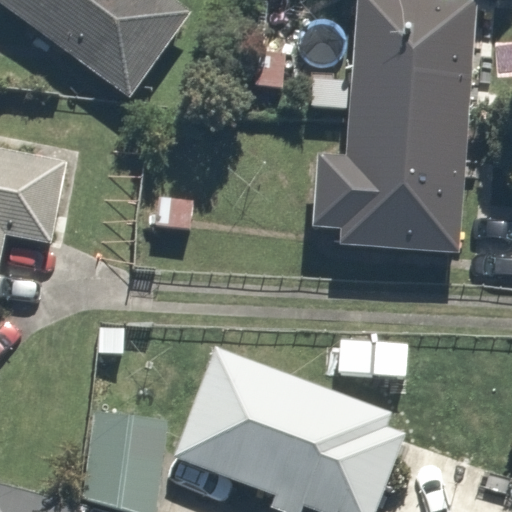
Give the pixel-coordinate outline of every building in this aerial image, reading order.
[(0,0),(133,98),(194,16),(173,0),(0,0)] [(314,235),(348,237),(347,254),(466,260),(478,0),(469,0),(358,0),(352,148),(318,146),(314,235)] [(67,150),(0,138),(0,307),(12,237),(51,244),(67,150)] [(217,349),(177,460),(321,511),(375,511),(410,419),(217,349)] [(164,511),(175,417),(97,408),(87,504),(160,511),(164,511)] [(89,511),(90,509),(0,486),(0,511),(89,511)]
